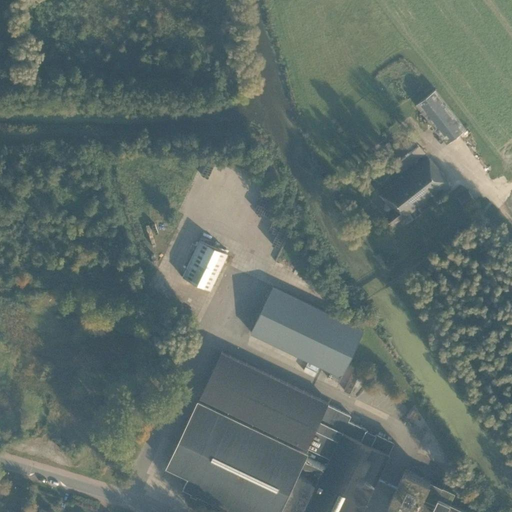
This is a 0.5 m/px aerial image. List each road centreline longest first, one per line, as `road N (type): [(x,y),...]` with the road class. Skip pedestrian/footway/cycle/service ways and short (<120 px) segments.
road 1 (unknown): [(380,511),(404,452),(401,428),(220,339),(191,363),(133,502)]
road 2 (track): [(405,271),(511,444)]
road 3 (tertiary): [(153,511),(0,458)]
